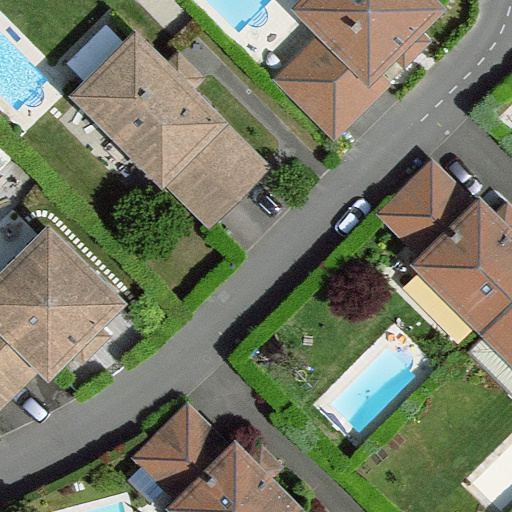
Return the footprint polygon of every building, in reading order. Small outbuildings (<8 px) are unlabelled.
[(321,32),(274,79),(331,136),(387,80),(378,71),(445,4),(440,0),(301,0),(295,6),(321,32)] [(137,33),(76,95),(213,230),(275,168),(137,33)] [(432,161),(381,213),(423,254),(416,261),(511,356),(511,219),(486,194),(475,204),(432,161)] [(47,222),(0,268),(0,406),(40,367),(49,377),(126,301),(47,222)] [(185,403),(134,454),(176,496),(169,503),(178,511),(316,511),(239,435),(229,446),(185,403)]
